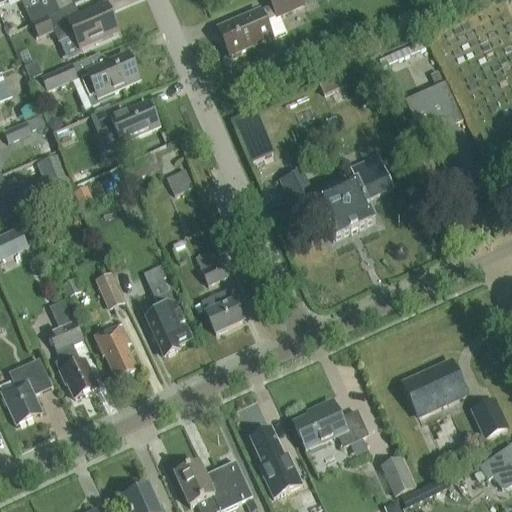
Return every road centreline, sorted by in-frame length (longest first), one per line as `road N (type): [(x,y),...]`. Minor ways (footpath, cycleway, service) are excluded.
road 1 (residential): [(304,340),(154,0)]
road 2 (tertiary): [(0,482),(304,340)]
road 3 (tertiary): [(304,340),(488,255)]
